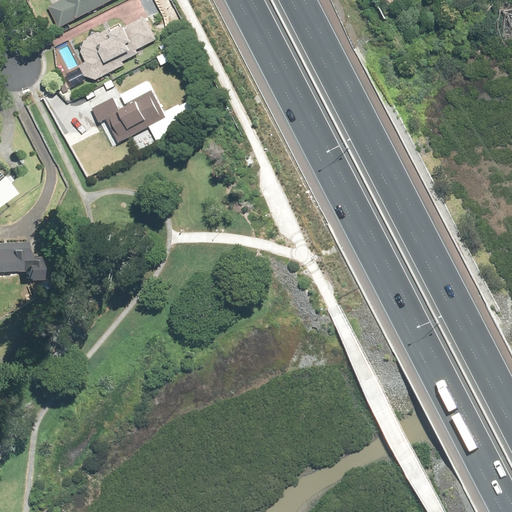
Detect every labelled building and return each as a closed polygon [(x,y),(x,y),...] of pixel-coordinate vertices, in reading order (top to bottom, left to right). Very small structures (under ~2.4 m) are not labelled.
[(65,0),(51,8),(61,27),(112,0),(65,0)] [(139,48),(160,37),(148,16),(109,37),(104,28),(91,35),(89,39),(87,40),(83,50),(90,61),(82,65),(87,74),(98,79),(127,64),(125,61),(141,52),(139,48)] [(149,80),(95,107),(114,145),(154,124),(161,138),(194,122),(187,107),(167,116),(149,80)] [(0,202),(16,190),(0,169),(0,202)] [(45,239),(0,239),(0,267),(29,267),(29,277),(45,277),(45,239)]
